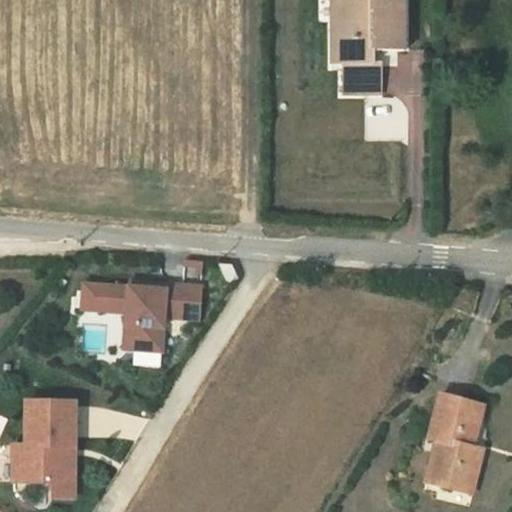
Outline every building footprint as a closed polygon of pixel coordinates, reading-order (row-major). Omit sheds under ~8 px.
[(331,0),(332,22),(342,22),(341,0),(331,0)] [(341,0),(342,22),(332,22),(332,51),(337,51),(337,65),(342,65),(343,94),(383,94),(383,64),(363,64),(363,51),(404,51),(403,0),(341,0)] [(233,264),(220,263),(229,283),(240,279),(233,264)] [(130,288),(114,287),(112,312),(127,313),(126,326),(136,327),(134,350),(162,352),(165,318),(181,319),(183,286),(150,284),(150,289),(130,288)] [(112,312),(114,287),(84,285),(82,310),(112,312)] [(201,287),(183,286),(181,319),(199,320),(201,287)] [(136,327),(126,326),(124,349),(134,350),(136,327)] [(430,439),(436,440),(449,443),(438,485),(471,493),(482,451),(472,448),(467,447),(474,423),(478,425),(483,407),(441,396),(430,439)] [(76,402),(27,402),(26,446),(24,446),(23,482),(52,483),(52,498),(75,498),(75,474),(66,474),(66,447),(75,448),(76,402)] [(478,425),(474,423),(467,447),(472,448),(478,425)] [(425,482),(438,485),(449,443),(436,440),(425,482)] [(24,446),(14,446),(13,482),(23,482),(24,446)] [(75,448),(66,447),(66,474),(75,474),(75,448)]
